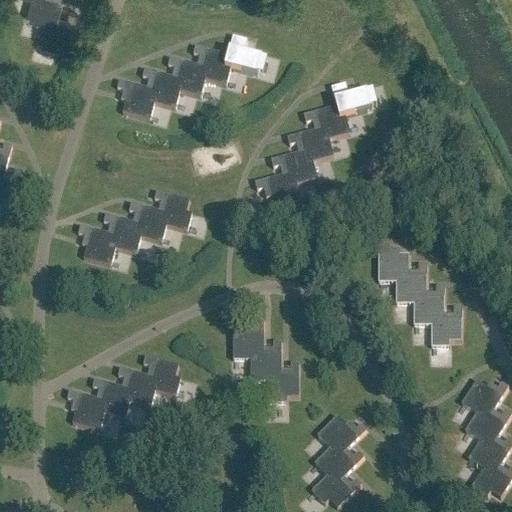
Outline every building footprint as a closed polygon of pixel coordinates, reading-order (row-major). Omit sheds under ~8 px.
[(31,0),(26,20),(43,25),(45,18),(57,22),(63,0),(31,0)] [(66,24),(57,22),(45,18),(43,25),(37,46),(55,51),(57,45),(68,48),(77,15),(69,13),(66,24)] [(233,40),(228,59),(229,60),(225,71),(231,73),(257,80),(262,62),(244,57),(247,44),(233,40)] [(194,59),(204,62),(202,70),(199,84),(205,85),(226,91),(231,73),(225,71),(229,60),(228,59),(207,54),(196,51),(194,59)] [(205,85),(199,84),(202,70),(170,62),(168,70),(179,73),(177,82),(173,95),(180,97),(201,102),(205,85)] [(180,97),(173,95),(177,82),(145,74),(143,82),(154,85),(151,94),(148,106),(155,108),(176,114),(180,97)] [(155,108),(148,106),(151,94),(119,85),(117,93),(128,96),(123,118),(150,125),(155,108)] [(346,88),(331,92),(336,111),(337,111),(340,122),(345,121),(346,121),(372,114),(367,96),(349,101),(346,88)] [(336,111),(304,119),(306,127),(317,125),(319,134),(323,146),(329,145),(350,139),(346,121),(345,121),(340,122),(337,111),(336,111)] [(329,145),(323,146),(319,134),(287,142),(290,150),(301,147),(303,156),(306,169),(313,167),(334,162),(329,145)] [(1,160),(0,159),(0,181),(3,183),(12,151),(4,149),(1,160)] [(303,156),(271,165),(273,173),(284,170),(287,179),(290,191),(297,190),(318,184),(313,167),(306,169),(303,156)] [(12,185),(3,183),(0,181),(0,211),(2,212),(3,206),(15,209),(23,176),(15,174),(12,185)] [(297,190),(290,191),(287,179),(255,187),(257,195),(268,192),(274,214),(301,207),(297,190)] [(186,217),(190,205),(157,197),(154,205),(165,208),(163,217),(160,229),(166,231),(187,236),(192,218),(186,217)] [(163,217),(131,208),(129,216),(140,219),(138,228),(134,240),(141,242),(162,248),(166,231),(160,229),(163,217)] [(138,228),(106,219),(104,228),(115,230),(112,239),(109,252),(116,254),(136,259),(141,242),(134,240),(138,228)] [(81,231),(78,239),(89,242),(83,263),(111,271),(116,254),(109,252),(112,239),(81,231)] [(378,287),(396,287),(396,280),(409,280),(409,259),(390,259),(390,251),(378,251),(378,287)] [(418,280),(409,280),(396,280),(396,287),(396,309),(413,309),(413,302),(427,302),(427,269),(418,269),(418,280)] [(413,302),(413,309),(414,331),(431,330),(431,324),(444,324),(444,291),(436,291),(436,302),(427,302),(413,302)] [(453,324),(444,324),(431,324),(431,330),(431,352),(450,352),(450,346),(462,346),(462,312),(453,312),(453,324)] [(255,336),(233,336),(233,365),(251,365),(251,358),(264,358),(264,325),(255,325),(255,336)] [(273,358),(264,358),(251,358),(251,365),(251,386),(268,386),(268,379),(281,379),(281,346),(273,346),(273,358)] [(155,373),(152,382),(149,394),(155,396),(176,402),(181,384),(176,382),(178,371),(145,362),(143,370),(155,373)] [(291,379),(281,379),(268,379),(268,386),(268,408),(287,408),(287,402),(299,402),(299,368),(291,368),(291,379)] [(155,396),(149,394),(152,382),(121,373),(119,381),(130,384),(127,393),(124,406),(130,408),(151,413),(155,396)] [(124,406),(127,393),(96,385),(94,393),(105,396),(102,405),(99,417),(104,419),(125,425),(130,408),(124,406)] [(461,409),(476,419),(480,413),(491,420),(509,392),(501,387),(495,397),(477,385),(461,409)] [(69,404),(80,407),(74,429),(100,436),(104,419),(99,417),(102,405),(71,396),(69,404)] [(499,424),(491,420),(480,413),(476,419),(465,437),(480,446),(483,440),(494,447),(511,419),(505,415),(499,424)] [(317,441),(330,453),(335,448),(344,458),(367,434),(361,429),(353,437),(337,421),(317,441)] [(483,440),(480,446),(468,464),(483,474),(487,468),(498,475),(511,452),(511,444),(508,442),(502,452),(494,447),(483,440)] [(335,448),(330,453),(314,469),(327,481),(332,476),(341,485),(364,462),(358,456),(350,464),(344,458),(335,448)] [(487,468),(483,474),(471,492),(487,502),(490,497),(501,503),(511,485),(511,470),(506,480),(498,475),(487,468)] [(332,476),(327,481),(312,496),(325,510),(329,506),(335,511),(339,511),(361,490),(356,484),(348,492),(341,485),(332,476)]
